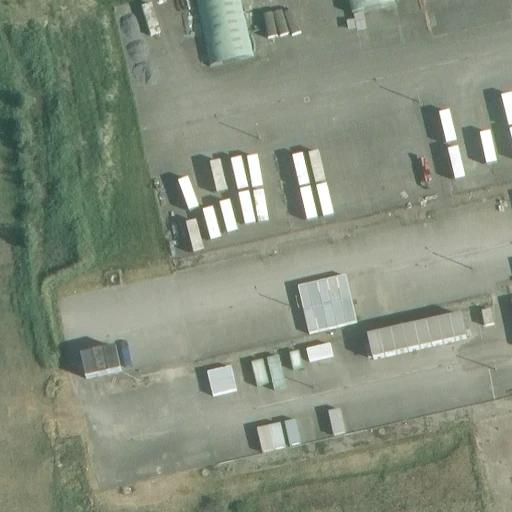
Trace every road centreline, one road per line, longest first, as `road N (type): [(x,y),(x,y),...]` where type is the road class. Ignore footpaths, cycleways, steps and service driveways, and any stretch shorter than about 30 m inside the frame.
road 1 (unknown): [(511,234),(78,325)]
road 2 (unknown): [(511,53),(146,138)]
road 3 (unknown): [(210,426),(511,354)]
